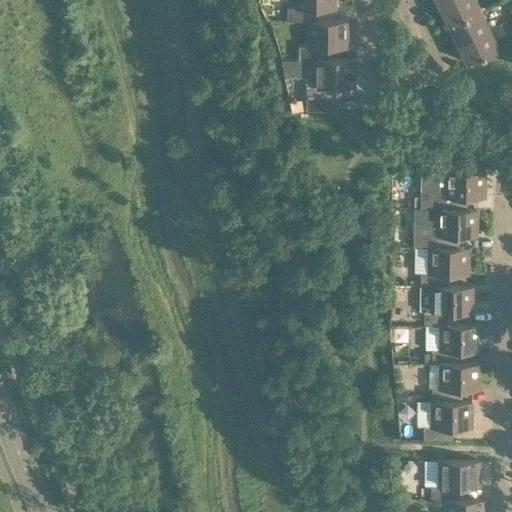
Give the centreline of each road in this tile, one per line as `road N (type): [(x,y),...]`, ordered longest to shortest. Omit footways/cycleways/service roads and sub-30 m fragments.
road 1 (residential): [(493,364),(501,204)]
road 2 (residential): [(511,503),(493,364)]
